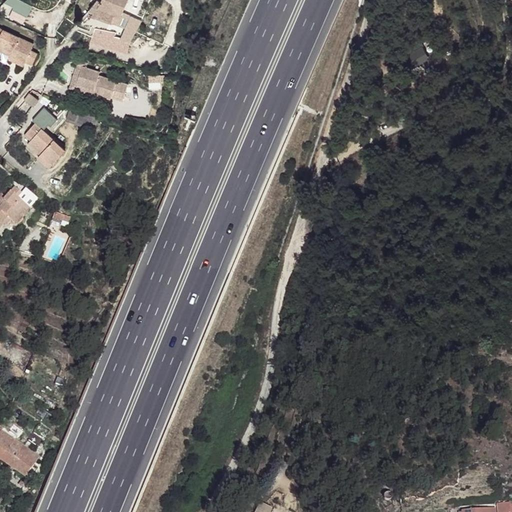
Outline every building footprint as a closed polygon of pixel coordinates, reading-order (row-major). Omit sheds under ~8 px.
[(98,0),(97,0),(90,9),(97,14),(102,2),(98,0)] [(102,0),(102,2),(97,14),(102,9),(118,14),(122,15),(128,0),(102,0)] [(97,14),(96,15),(113,22),(118,14),(102,9),(97,14)] [(1,21),(0,22),(0,45),(12,54),(26,62),(33,65),(40,53),(33,49),(38,42),(1,21)] [(97,27),(94,36),(113,44),(117,31),(97,27)] [(422,43),(401,50),(407,67),(427,61),(422,43)] [(12,54),(9,57),(23,67),(26,62),(12,54)] [(78,63),(70,87),(93,94),(94,93),(95,87),(78,81),(84,64),(78,63)] [(101,70),(84,64),(78,81),(95,87),(94,93),(110,98),(111,96),(122,100),(128,84),(100,75),(101,70)] [(32,90),(25,98),(34,106),(41,99),(32,90)] [(76,106),(74,110),(101,122),(104,117),(76,106)] [(74,110),(71,119),(98,130),(101,122),(74,110)] [(36,121),(29,130),(35,136),(32,139),(30,141),(39,148),(51,133),(36,121)] [(29,130),(26,133),(32,139),(35,136),(29,130)] [(51,133),(39,148),(43,152),(55,162),(67,148),(51,133)] [(43,152),(40,155),(53,166),(55,162),(43,152)] [(0,227),(2,225),(7,219),(11,222),(14,225),(20,217),(24,220),(31,211),(22,202),(18,199),(23,194),(11,184),(1,198),(2,200),(0,202),(0,227)] [(68,225),(70,218),(56,214),(54,220),(68,225)] [(20,217),(14,225),(18,228),(24,220),(20,217)] [(7,219),(2,225),(5,228),(11,222),(7,219)] [(412,418),(406,421),(410,429),(416,425),(412,418)] [(0,442),(0,458),(27,475),(28,474),(35,464),(39,457),(37,456),(39,454),(36,453),(35,455),(5,435),(0,442)] [(35,464),(28,474),(32,477),(39,467),(35,464)] [(498,502),(498,511),(511,511),(511,504),(510,501),(498,502)]
